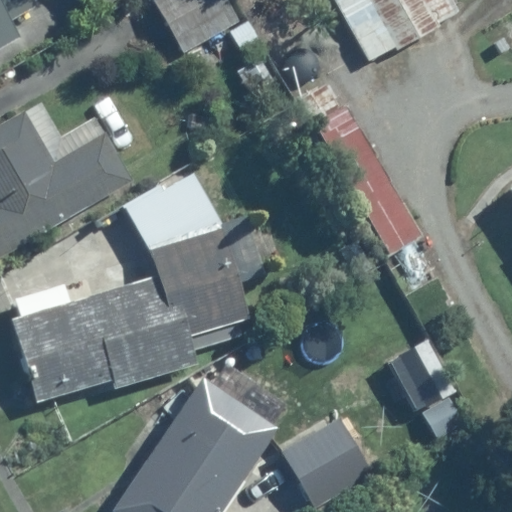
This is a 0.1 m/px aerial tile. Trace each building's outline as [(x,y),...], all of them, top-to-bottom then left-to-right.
[(46,7),(42,0),(0,0),(0,54),(27,39),(18,22),(46,7)] [(231,0),(156,0),(199,75),(256,43),(231,0)] [(457,0),(328,0),(369,67),(466,17),(457,0)] [(350,105),(311,125),(376,254),(416,234),(350,105)] [(0,256),(131,180),(105,135),(55,164),(24,111),(0,125),(0,256)] [(15,321),(39,401),(114,379),(117,389),(199,365),(190,334),(248,317),(223,232),(154,252),(161,278),(15,321)] [(428,337),(381,367),(412,417),(459,387),(428,337)] [(222,511),(278,428),(205,379),(116,511),(222,511)] [(341,421),(282,454),(315,511),(317,511),(374,480),(341,421)]
